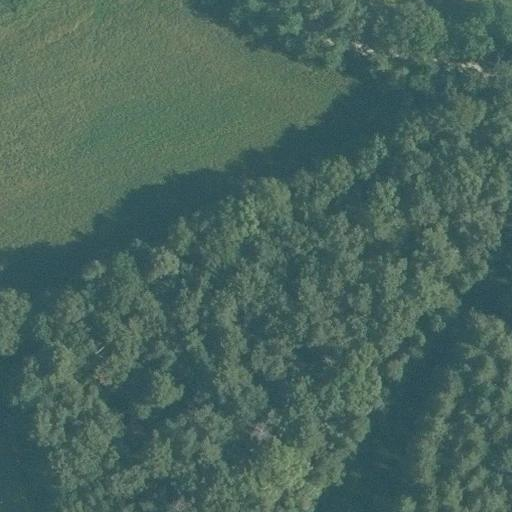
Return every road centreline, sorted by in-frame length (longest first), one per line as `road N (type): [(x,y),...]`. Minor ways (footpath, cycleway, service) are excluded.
road 1 (unknown): [(267,511),(482,235)]
road 2 (track): [(294,0),(356,36),(511,75)]
